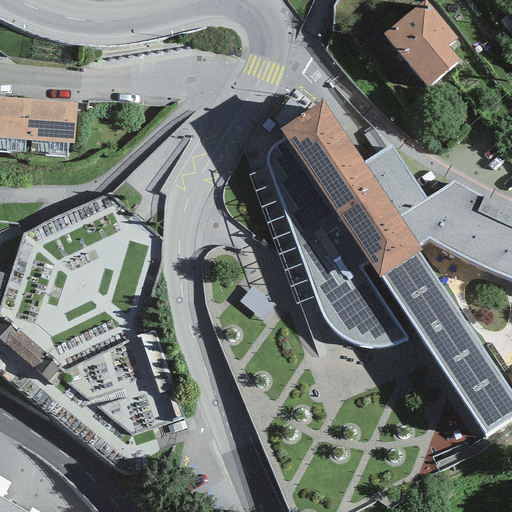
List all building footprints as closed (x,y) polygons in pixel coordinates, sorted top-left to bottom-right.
[(457,39),(425,0),(424,0),(383,35),(427,87),(459,60),(447,46),(457,39)] [(0,100),(0,141),(28,144),(31,103),(0,100)] [(31,103),(28,144),(74,148),(77,106),(31,103)] [(406,337),(361,267),(366,263),(380,283),(384,280),(485,428),(511,410),(511,210),(483,198),(454,183),(427,201),(392,146),(365,164),(323,104),(280,133),(283,138),(277,141),(273,146),(270,150),(268,155),(268,161),(269,166),(319,300),(325,316),(331,325),(338,332),(348,339),(359,344),(372,346),(382,345),(392,343),(400,340),(406,337)] [(275,306),(252,288),(240,304),(263,322),(275,306)] [(60,367),(3,321),(0,325),(0,343),(47,382),(60,367)] [(0,511),(20,511),(0,500),(9,485),(0,479),(0,511)]
